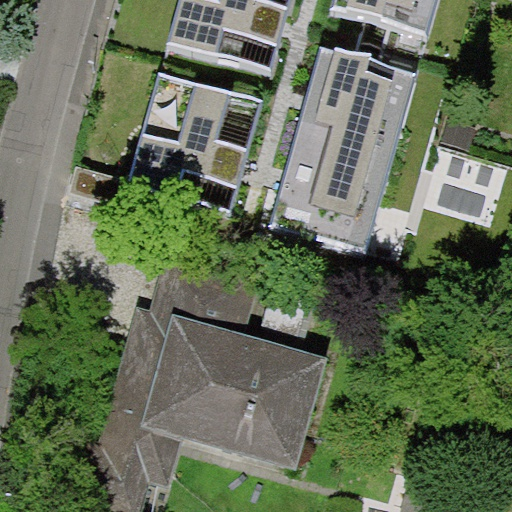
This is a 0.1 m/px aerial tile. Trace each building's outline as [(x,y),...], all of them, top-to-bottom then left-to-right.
[(290,0),(179,0),(167,41),(270,71),(290,0)] [(334,0),(332,8),(427,35),(436,0),(334,0)] [(415,72),(321,45),(269,226),(364,252),(415,72)] [(262,100),(160,69),(127,179),(230,209),(262,100)] [(184,446),(293,476),(321,375),(236,351),(251,297),(172,275),(160,320),(143,315),(87,511),(149,511),(154,494),(169,499),(184,446)]
